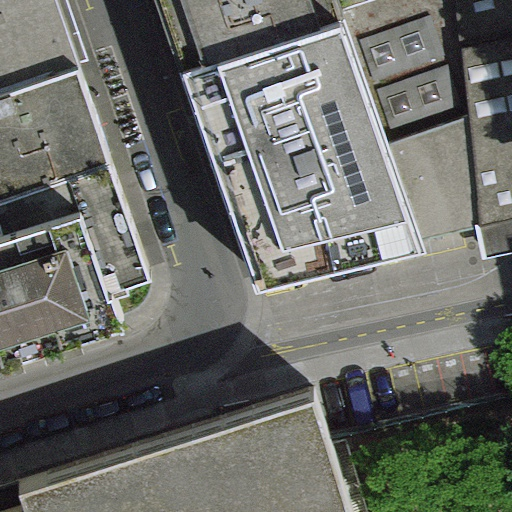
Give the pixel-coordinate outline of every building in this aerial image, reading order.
[(0,0),(0,88),(76,63),(54,0),(0,0)] [(342,0),(165,0),(186,60),(344,5),(342,0)] [(388,141),(471,112),(465,44),(459,0),(358,0),(344,5),(388,141)] [(511,0),(459,0),(465,44),(511,31),(511,0)] [(388,141),(344,5),(186,60),(263,271),(420,234),(388,141)] [(481,225),(511,218),(511,31),(465,44),(471,112),(481,225)] [(0,194),(108,157),(76,63),(0,88),(0,194)] [(149,274),(108,157),(0,194),(0,356),(121,316),(112,287),(149,274)] [(315,386),(21,479),(31,511),(355,511),(331,436),(315,386)] [(31,511),(21,479),(0,485),(0,511),(31,511)]
